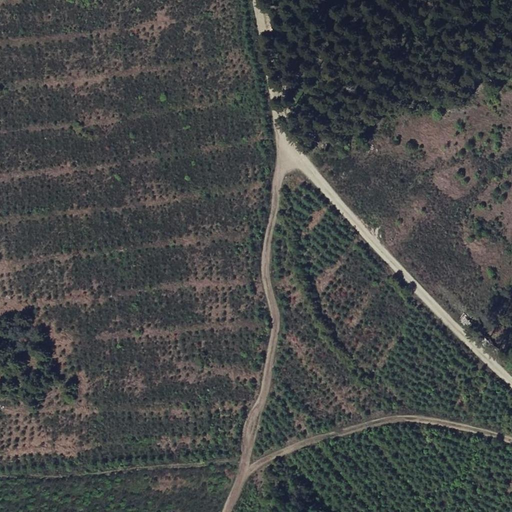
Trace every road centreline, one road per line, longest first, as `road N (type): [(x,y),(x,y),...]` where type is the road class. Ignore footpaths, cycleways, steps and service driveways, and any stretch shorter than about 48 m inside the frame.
road 1 (track): [(285,151),(270,425),(237,511)]
road 2 (track): [(285,151),(511,385)]
road 3 (track): [(257,459),(399,415),(468,424),(511,441)]
road 4 (track): [(251,0),(269,117),(285,151)]
